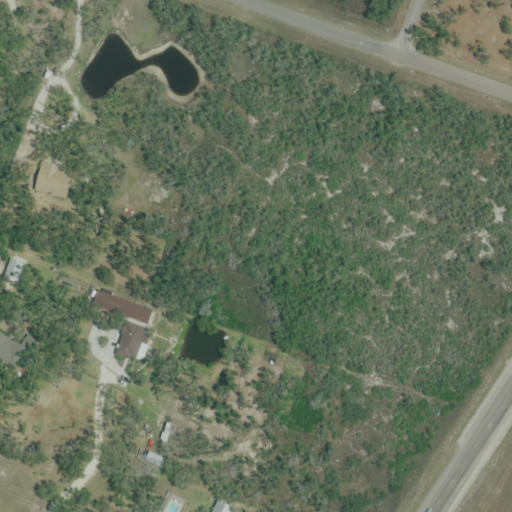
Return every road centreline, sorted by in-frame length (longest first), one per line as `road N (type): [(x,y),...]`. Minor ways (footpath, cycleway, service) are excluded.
road 1 (residential): [(511,96),(235,0)]
road 2 (trunk): [(511,388),(431,511)]
